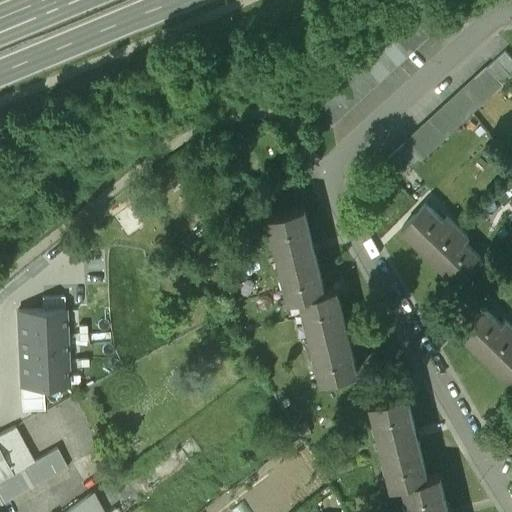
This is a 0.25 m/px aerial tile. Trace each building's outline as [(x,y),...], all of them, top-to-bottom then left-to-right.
[(414,15),(317,105),(333,122),(430,32),(414,15)] [(511,57),(504,49),(487,65),(502,81),(511,72),(511,57)] [(486,65),(405,140),(420,156),(420,157),(502,82),(486,65)] [(405,140),(379,164),(394,181),(420,156),(405,140)] [(430,252),(458,224),(447,214),(443,218),(426,201),(402,224),(430,252)] [(291,294),(325,286),(304,205),(306,204),(306,203),(269,212),(269,213),(271,213),(291,294)] [(458,224),(430,252),(458,280),(482,256),(464,238),(468,234),(458,224)] [(303,293),(336,284),(338,284),(338,282),(325,286),(291,294),(289,295),(289,296),(303,293)] [(336,284),(303,293),(324,375),(321,375),(322,377),(359,367),(358,366),(357,367),(336,284)] [(487,357),(511,332),(511,325),(505,319),(501,323),(484,306),(460,329),(487,357)] [(19,335),(66,333),(65,307),(18,309),(19,335)] [(511,332),(487,357),(511,381),(511,332)] [(19,335),(20,361),(67,359),(66,333),(19,335)] [(67,359),(20,361),(21,386),(68,384),(67,359)] [(393,482),(426,474),(406,391),(408,391),(408,390),(370,399),(370,400),(372,400),(393,482)] [(58,448),(13,472),(23,491),(68,467),(58,448)] [(0,479),(13,472),(0,449),(0,479)] [(405,481),(438,472),(440,472),(439,471),(426,474),(393,482),(391,483),(391,484),(405,481)] [(13,472),(0,479),(0,502),(0,503),(23,491),(13,472)] [(447,511),(438,472),(405,481),(412,511),(447,511)] [(118,511),(115,507),(108,511),(104,511),(93,491),(67,510),(67,511),(118,511)]
